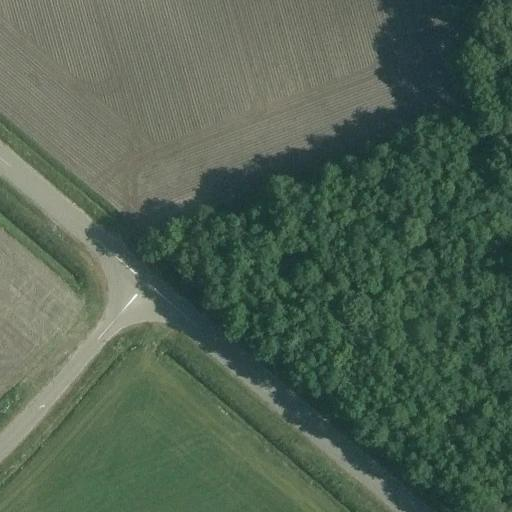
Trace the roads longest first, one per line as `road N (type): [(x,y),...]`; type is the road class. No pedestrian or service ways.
road 1 (tertiary): [(410,511),(145,285)]
road 2 (unclassified): [(0,450),(145,285)]
road 3 (tertiary): [(145,285),(0,157)]
